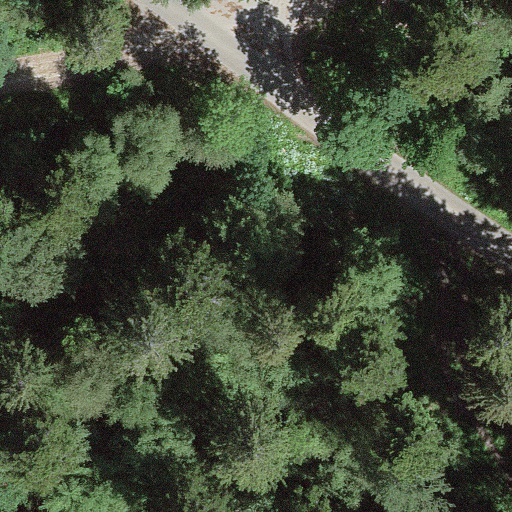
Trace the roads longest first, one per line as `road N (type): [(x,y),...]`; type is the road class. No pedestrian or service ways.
road 1 (track): [(175,0),(511,258)]
road 2 (track): [(260,0),(209,28),(0,88)]
